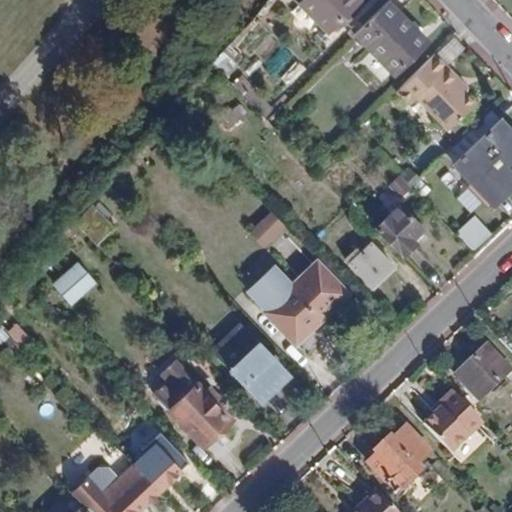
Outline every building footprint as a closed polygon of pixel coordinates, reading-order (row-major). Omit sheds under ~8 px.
[(300,0),(299,2),(327,33),(360,0),(300,0)] [(394,75),(428,41),(388,0),(386,0),(352,34),(394,75)] [(225,51),(215,61),(229,76),(239,66),(225,51)] [(452,79),(455,75),(434,53),(407,79),(418,92),(415,95),(446,127),(472,101),(464,90),(452,79)] [(464,90),(467,87),(455,75),(452,79),(464,90)] [(219,117),(228,129),(240,119),(231,108),(219,117)] [(511,129),(501,118),(451,164),(487,202),(501,189),(507,194),(511,188),(511,129)] [(399,192),(407,183),(399,175),(391,184),(399,192)] [(470,187),(457,195),(469,212),(481,204),(470,187)] [(507,194),(501,189),(487,202),(492,208),(507,194)] [(424,229),(401,204),(375,228),(403,257),(417,243),(413,239),(424,229)] [(287,226),(272,211),(251,232),(266,247),(287,226)] [(102,222),(92,212),(77,225),(88,236),(102,222)] [(475,251),(494,233),(476,213),(457,231),(475,251)] [(371,241),(348,263),(373,289),(396,267),(371,241)] [(266,310),(297,283),(279,263),(249,291),(266,310)] [(296,342),(346,294),(317,263),(297,283),(266,310),(296,342)] [(81,269),(58,291),(69,303),(93,281),(81,269)] [(28,338),(8,317),(0,324),(21,346),(28,338)] [(273,357),(244,326),(215,354),(260,403),(283,381),(266,363),(273,357)] [(456,375),(479,400),(511,369),(511,368),(487,344),(456,375)] [(283,381),(289,375),(273,357),(266,363),(283,381)] [(167,381),(152,394),(203,447),(233,419),(198,381),(196,383),(173,360),(159,373),(167,381)] [(483,422),(452,390),(441,401),(444,404),(435,412),(424,423),(452,452),(483,422)] [(433,409),(435,412),(444,404),(441,401),(433,409)] [(421,469),(416,464),(431,451),(407,426),(393,439),(389,435),(374,449),(378,454),(369,463),(397,492),(421,469)] [(151,454),(146,450),(133,463),(144,475),(159,491),(188,463),(162,435),(154,442),(157,448),(151,454)] [(86,479),(71,493),(74,496),(86,508),(89,511),(136,511),(159,491),(144,475),(133,463),(117,478),(107,467),(97,468),(86,479)] [(398,511),(376,489),(357,506),(361,511),(398,511)]
